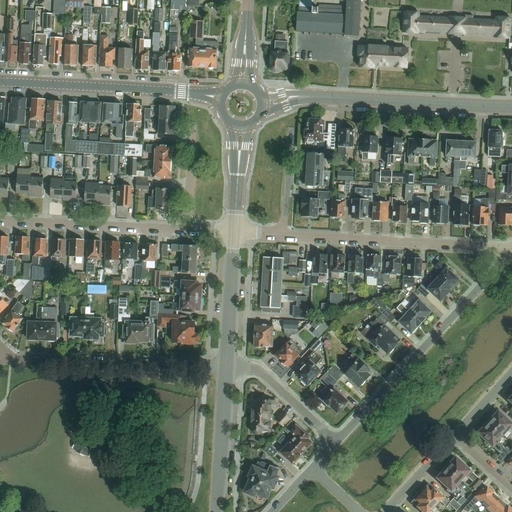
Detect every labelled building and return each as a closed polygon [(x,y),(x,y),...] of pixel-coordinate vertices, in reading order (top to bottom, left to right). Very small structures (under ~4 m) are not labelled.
[(84,8),(84,0),(71,0),(71,8),(84,8)] [(171,0),(171,9),(186,10),(186,0),(171,0)] [(359,38),(360,0),(346,0),(346,7),(320,6),(319,9),(319,8),(313,8),(313,9),(299,8),(299,12),(298,12),(296,32),(344,35),(344,37),(359,38)] [(84,7),(84,23),(91,23),(92,7),(84,7)] [(111,24),(111,8),(102,7),(102,23),(111,24)] [(138,26),(139,9),(130,9),(129,25),(138,26)] [(155,21),(163,22),(164,9),(155,9),(155,21)] [(26,11),(26,21),(35,22),(36,12),(26,11)] [(418,16),(419,12),(404,12),(403,32),(417,33),(418,32),(424,32),(424,31),(448,32),(448,34),(464,35),(465,33),(488,35),(488,36),(494,36),(494,38),(509,39),(511,18),(495,17),(495,21),(473,19),(474,16),(465,15),(465,18),(449,17),(449,18),(418,16)] [(43,30),(52,30),(52,14),(44,14),(43,30)] [(17,62),(17,47),(18,41),(13,41),(14,19),(8,19),(6,59),(8,60),(8,62),(10,62),(11,63),(14,63),(15,62),(17,62)] [(204,38),(202,37),(203,23),(194,22),(193,37),(197,37),(197,48),(189,48),(189,50),(187,51),(187,54),(189,55),(188,67),(190,67),(192,68),(193,68),(196,67),(202,68),(204,42),(204,38)] [(31,52),(31,44),(32,44),(33,26),(22,25),(20,64),(28,64),(29,55),(28,55),(28,52),(31,52)] [(52,29),(52,36),(50,64),(52,64),(53,66),(56,66),(57,64),(59,64),(59,56),(58,56),(58,54),(61,54),(61,45),(58,45),(58,38),(54,38),(55,29),(52,29)] [(150,58),(150,56),(149,55),(149,52),(143,51),(144,40),(144,32),(137,32),(135,69),(142,69),(143,70),(146,71),(147,69),(148,70),(149,69),(148,69),(149,59),(150,58)] [(154,33),(153,45),(153,58),(154,58),(153,69),(153,70),(159,70),(160,71),(163,71),(164,70),(166,70),(166,69),(165,69),(166,53),(159,53),(159,46),(166,46),(166,33),(154,33)] [(169,33),(169,47),(168,69),(167,69),(167,70),(174,70),(175,72),(178,72),(179,71),(180,71),(180,70),(181,60),(181,59),(182,57),(181,56),(181,54),(175,54),(175,47),(178,47),(178,34),(169,33)] [(46,57),(48,34),(35,34),(34,64),(43,65),(44,57),(46,57)] [(66,35),(65,45),(64,65),(71,65),(72,67),(75,67),(77,66),(78,66),(79,46),(73,46),(74,35),(66,35)] [(115,57),(115,48),(108,48),(109,36),(101,36),(100,66),(105,66),(107,68),(109,69),(111,67),(112,67),(113,57),(115,57)] [(288,42),(275,41),(275,52),(272,51),(271,69),(272,69),(272,70),(273,71),(274,71),(275,71),(276,71),(278,71),(279,70),(280,70),(280,69),(287,69),(288,42)] [(219,43),(204,42),(202,68),(209,68),(210,69),(212,69),(214,68),(215,68),(216,57),(218,56),(218,52),(217,51),(217,49),(218,50),(219,43)] [(96,66),(97,46),(83,45),(82,66),(89,66),(90,68),(93,68),(95,66),(96,66)] [(407,68),(408,49),(358,46),(358,57),(360,57),(359,67),(373,68),(373,66),(407,68)] [(132,68),(133,50),(119,49),(118,68),(125,68),(126,69),(130,70),(131,68),(132,68)] [(25,124),(26,99),(12,98),(12,107),(9,107),(8,123),(25,124)] [(44,121),(45,100),(32,99),(30,128),(36,129),(36,122),(35,122),(36,120),(44,121)] [(55,102),(54,100),(50,100),(49,101),(48,101),(45,151),(51,151),(51,145),(53,144),(53,134),(55,134),(56,124),(61,124),(62,102),(55,102)] [(69,103),(66,143),(72,143),(72,141),(73,124),(78,124),(79,115),(77,114),(77,103),(76,103),(75,101),(71,101),(70,103),(69,103)] [(80,122),(91,122),(92,102),(81,102),(80,122)] [(92,102),(91,122),(100,123),(101,103),(92,102)] [(114,124),(115,104),(104,103),(103,123),(111,123),(111,127),(112,127),(112,124),(114,124)] [(122,104),(115,104),(114,124),(112,124),(112,127),(116,127),(116,138),(122,138),(123,115),(121,115),(122,104)] [(139,105),(127,104),(126,121),(127,121),(126,132),(126,137),(134,137),(134,132),(135,122),(140,122),(141,107),(139,105)] [(160,120),(174,121),(175,108),(175,107),(160,106),(160,112),(161,112),(161,119),(160,119),(160,120)] [(155,134),(149,134),(149,119),(145,119),(144,139),(155,139),(155,134)] [(173,134),(174,121),(160,120),(159,126),(160,126),(160,134),(174,135),(174,134),(173,134)] [(334,149),(336,124),(335,124),(335,125),(329,125),(329,124),(328,124),(328,134),(322,134),(323,121),(320,121),(320,122),(316,122),(316,121),(307,120),(306,129),(305,139),(321,140),(327,140),(326,149),(334,149)] [(28,143),(29,129),(22,128),(21,142),(28,143)] [(354,136),(354,130),(354,129),(353,129),(351,128),(348,128),(346,129),(340,129),(340,130),(338,158),(345,159),(346,146),(353,147),(353,136),(354,136)] [(503,146),(503,140),(501,140),(502,131),(489,130),(488,148),(488,154),(495,154),(496,147),(501,148),(501,146),(503,146)] [(377,153),(378,136),(363,136),(363,147),(361,147),(361,152),(363,152),(362,160),(368,160),(368,152),(377,153)] [(400,155),(401,138),(386,137),(385,163),(392,163),(393,155),(400,155)] [(98,155),(115,156),(116,144),(110,144),(111,139),(105,138),(105,144),(100,143),(99,143),(98,155)] [(423,157),(423,139),(414,139),(414,140),(409,140),(408,164),(414,164),(414,156),(423,157)] [(431,139),(423,139),(423,157),(429,157),(429,165),(435,165),(436,141),(431,141),(431,139)] [(459,187),(460,169),(461,141),(447,140),(446,156),(454,157),(453,177),(446,177),(446,174),(439,174),(438,186),(459,187)] [(65,152),(98,155),(99,143),(72,141),(72,143),(66,143),(65,152)] [(461,141),(460,169),(465,169),(466,157),(475,158),(476,142),(461,141)] [(116,144),(115,156),(142,158),(143,146),(116,144)] [(154,153),(154,162),(171,163),(172,146),(171,146),(146,145),(146,152),(154,153)] [(303,170),(322,171),(323,158),(329,158),(329,154),(319,153),(317,153),(316,153),(308,153),(308,155),(304,155),(303,170)] [(111,156),(110,173),(118,174),(119,157),(111,156)] [(170,179),(171,163),(154,162),(153,170),(145,169),(145,172),(137,171),(138,158),(130,157),(129,176),(137,177),(136,182),(148,182),(149,177),(170,179)] [(510,173),(509,181),(511,180),(511,165),(501,165),(501,173),(510,173)] [(322,171),(303,170),(303,184),(307,184),(307,186),(314,186),(316,187),(317,186),(328,187),(328,182),(321,182),(322,171)] [(381,170),(380,183),(392,183),(392,171),(381,170)] [(403,184),(421,185),(421,180),(414,179),(414,175),(411,175),(411,171),(404,170),(403,184)] [(482,170),(481,185),(481,188),(496,189),(497,179),(494,178),(494,175),(487,175),(488,170),(482,170)] [(338,172),(338,180),(354,181),(354,172),(338,172)] [(30,194),(31,178),(31,176),(17,175),(16,193),(29,194),(30,194)] [(0,178),(0,196),(8,197),(9,179),(0,178)] [(30,194),(29,194),(29,196),(42,197),(44,178),(31,178),(30,194)] [(51,197),(63,198),(64,198),(65,182),(65,180),(52,179),(51,197)] [(511,180),(509,181),(509,186),(497,186),(496,198),(511,199),(511,196),(511,195),(511,180)] [(64,198),(63,198),(63,200),(77,201),(78,182),(65,182),(64,198)] [(149,183),(148,183),(148,182),(136,182),(136,189),(149,190),(149,183)] [(85,202),(97,202),(98,202),(99,186),(99,184),(86,183),(85,202)] [(405,201),(413,201),(414,185),(406,185),(405,201)] [(98,202),(97,202),(97,205),(110,205),(112,186),(99,186),(98,202)] [(131,206),(132,187),(118,186),(117,205),(124,206),(125,207),(128,207),(130,206),(131,206)] [(372,201),(372,195),(372,189),(355,188),(355,200),(352,200),(351,208),(353,208),(352,218),(358,218),(358,220),(364,220),(364,218),(366,218),(367,218),(368,201),(372,201)] [(169,210),(169,208),(170,190),(157,189),(157,191),(152,190),(152,198),(148,197),(148,208),(156,209),(169,210)] [(481,225),(487,225),(488,204),(495,205),(496,189),(490,189),(490,199),(482,199),(482,207),(474,207),(473,224),(473,225),(473,226),(481,226),(481,225)] [(330,200),(331,193),(319,192),(318,199),(302,198),(301,209),(302,209),(302,217),(317,218),(318,208),(324,208),(324,200),(330,200)] [(447,225),(448,207),(441,206),(441,205),(439,205),(439,193),(434,192),(433,206),(434,206),(434,224),(447,225)] [(344,218),(345,194),(339,194),(338,201),(332,200),(331,217),(332,217),(332,218),(337,219),(337,218),(344,218)] [(378,195),(372,195),(372,201),(372,202),(374,202),(373,221),(387,221),(388,202),(377,202),(378,195)] [(467,226),(469,205),(460,205),(461,196),(454,195),(453,205),(455,205),(454,223),(453,223),(453,224),(454,224),(454,225),(467,226)] [(408,212),(408,209),(407,208),(407,207),(397,206),(398,198),(392,198),(392,206),(394,206),(393,222),(406,222),(407,213),(408,212)] [(429,203),(413,203),(412,221),(420,222),(420,223),(428,224),(429,203)] [(511,207),(500,207),(499,224),(498,224),(498,225),(511,225),(511,207)] [(8,255),(9,248),(7,247),(7,244),(8,244),(8,236),(3,236),(2,234),(0,234),(0,263),(5,264),(5,255),(8,255)] [(29,255),(30,238),(24,237),(24,236),(18,235),(18,237),(17,237),(15,253),(23,254),(22,260),(28,261),(28,255),(29,255)] [(34,256),(33,266),(38,266),(39,256),(47,257),(47,249),(46,248),(46,246),(48,246),(48,242),(47,242),(47,238),(43,237),(43,239),(35,239),(34,256)] [(65,248),(66,240),(59,239),(55,238),(55,239),(53,239),(51,267),(57,267),(57,257),(65,257),(65,251),(64,250),(64,248),(65,248)] [(83,248),(84,241),(82,241),(81,240),(78,240),(77,240),(71,240),(70,257),(83,257),(83,252),(82,250),(82,248),(83,248)] [(101,249),(102,242),(100,242),(99,240),(96,240),(95,241),(88,241),(87,263),(93,264),(94,259),(101,259),(101,253),(100,251),(100,249),(101,249)] [(119,260),(120,243),(119,242),(118,241),(114,241),(113,242),(106,242),(105,267),(111,268),(112,262),(110,262),(111,259),(119,260)] [(138,257),(138,255),(137,254),(138,244),(136,243),(135,242),(132,242),(131,243),(129,243),(127,243),(124,243),(122,274),(127,274),(128,260),(137,260),(137,258),(138,257)] [(144,244),(142,263),(137,263),(136,285),(141,285),(141,278),(146,278),(147,261),(156,261),(156,258),(157,257),(157,255),(156,254),(157,247),(158,248),(158,244),(155,244),(154,244),(149,244),(148,247),(144,246),(144,244),(145,244),(144,244)] [(181,259),(197,260),(197,246),(180,245),(180,246),(173,245),(172,245),(172,251),(181,251),(181,259)] [(264,271),(280,272),(281,264),(283,264),(283,262),(290,262),(290,252),(284,252),(283,259),(264,257),(264,258),(265,258),(264,270),(264,271)] [(326,274),(327,255),(326,255),(325,254),(321,254),(320,255),(319,255),(318,255),(317,255),(315,255),(314,267),(313,267),(312,283),(318,284),(318,273),(326,274)] [(344,264),(345,255),(338,255),(337,254),(337,255),(334,255),(334,254),(333,254),(333,255),(332,255),(331,272),(332,272),(332,280),(339,280),(339,272),(344,273),(345,264),(344,264)] [(364,258),(364,256),(361,256),(361,255),(355,255),(355,256),(350,256),(348,283),(354,284),(354,273),(363,273),(363,258),(364,258)] [(384,287),(384,282),(384,274),(380,274),(381,256),(368,255),(368,256),(366,277),(375,277),(375,279),(378,279),(377,286),(384,287)] [(384,274),(384,282),(390,282),(390,275),(400,275),(401,258),(392,257),(392,258),(389,258),(389,257),(388,257),(387,274),(384,273),(384,274)] [(196,273),(197,260),(181,259),(180,267),(173,267),(173,271),(180,272),(196,273)] [(421,277),(422,259),(414,259),(413,259),(410,259),(409,259),(408,259),(407,276),(408,276),(407,284),(413,284),(413,276),(421,277)] [(443,273),(437,279),(450,291),(454,286),(454,285),(459,280),(454,275),(454,276),(451,273),(440,262),(436,267),(443,273)] [(31,280),(32,266),(32,264),(24,264),(23,280),(31,280)] [(44,281),(44,269),(39,269),(39,267),(33,267),(32,281),(44,281)] [(160,282),(161,276),(161,272),(152,271),(151,287),(160,288),(160,282)] [(263,283),(282,284),(282,278),(280,278),(280,272),(264,271),(263,282),(263,283)] [(77,275),(77,282),(85,283),(85,275),(77,275)] [(450,291),(437,279),(435,277),(431,281),(433,283),(428,289),(441,301),(446,295),(446,294),(448,293),(449,293),(450,291)] [(23,280),(16,288),(16,289),(21,293),(31,280),(23,280)] [(31,280),(21,293),(30,301),(34,282),(31,280)] [(182,288),(182,296),(200,297),(200,296),(202,296),(203,289),(201,289),(201,285),(198,285),(199,283),(175,281),(174,288),(182,288)] [(282,284),(263,283),(263,294),(262,294),(262,295),(263,295),(263,296),(279,297),(279,295),(279,289),(281,289),(282,284)] [(417,290),(426,298),(430,293),(421,286),(417,290)] [(3,311),(8,306),(1,297),(3,295),(1,292),(0,293),(0,313),(1,312),(0,311),(2,310),(3,311)] [(297,292),(288,292),(287,296),(287,301),(296,301),(297,292)] [(281,295),(279,295),(279,297),(263,296),(262,307),(261,307),(261,308),(262,308),(262,311),(263,312),(280,313),(281,308),(280,308),(280,302),(281,296),(281,295)] [(200,299),(200,297),(182,296),(181,304),(173,304),(173,310),(197,312),(197,309),(200,310),(200,306),(202,306),(202,299),(200,299)] [(300,297),(298,297),(297,301),(297,307),(294,306),(293,318),(307,319),(308,297),(300,297)] [(138,341),(138,323),(130,323),(130,316),(128,316),(128,299),(119,299),(119,322),(123,322),(123,339),(126,339),(126,343),(138,343),(138,341)] [(119,301),(111,300),(111,320),(119,321),(119,301)] [(371,306),(379,313),(381,315),(382,315),(386,309),(376,300),(371,306)] [(405,300),(401,304),(421,322),(425,317),(426,318),(430,313),(431,312),(424,306),(424,305),(424,304),(424,303),(423,303),(423,302),(422,302),(421,302),(420,302),(419,301),(413,308),(405,300)] [(70,316),(71,302),(62,301),(62,316),(70,316)] [(146,323),(138,323),(138,341),(151,341),(151,333),(153,333),(153,319),(158,319),(158,315),(159,310),(159,302),(151,302),(151,318),(146,318),(146,323)] [(19,324),(23,319),(17,315),(23,307),(18,303),(4,321),(8,324),(6,327),(7,327),(7,330),(9,331),(12,331),(13,332),(17,326),(18,326),(19,324)] [(421,322),(401,304),(397,309),(405,316),(399,322),(400,323),(400,324),(400,325),(400,326),(401,326),(401,327),(402,327),(403,327),(404,327),(411,333),(411,332),(412,332),(416,328),(416,327),(421,322)] [(43,313),(43,307),(38,307),(37,323),(29,323),(28,339),(37,340),(37,339),(37,338),(40,338),(40,339),(40,340),(42,340),(43,313)] [(60,323),(58,323),(58,308),(43,307),(43,313),(42,340),(57,340),(57,338),(59,338),(60,323)] [(86,339),(87,308),(82,307),(82,319),(72,319),(71,335),(73,336),(75,337),(79,337),(81,336),(85,336),(85,339),(86,339)] [(91,308),(87,308),(86,339),(87,339),(87,338),(91,338),(91,339),(98,339),(98,336),(104,336),(105,336),(106,335),(107,334),(107,333),(107,326),(106,326),(106,325),(105,324),(104,324),(104,320),(94,319),(94,314),(90,314),(91,308)] [(388,321),(382,315),(381,315),(379,313),(376,316),(378,318),(373,323),(372,322),(361,333),(375,346),(377,344),(388,354),(394,347),(395,347),(396,347),(397,347),(398,347),(398,346),(399,346),(399,345),(399,344),(399,343),(399,342),(400,340),(384,325),(388,321)] [(184,316),(169,315),(158,315),(158,319),(158,327),(166,327),(167,322),(175,322),(174,343),(181,343),(183,345),(185,345),(187,343),(188,345),(191,345),(193,343),(194,343),(194,342),(199,343),(200,334),(194,334),(195,323),(184,322),(184,316)] [(318,316),(310,325),(322,336),(330,327),(318,316)] [(282,323),(281,330),(296,331),(297,324),(282,323)] [(277,337),(278,332),(275,332),(275,327),(273,327),(273,326),(256,325),(256,332),(255,332),(255,333),(253,333),(253,334),(255,334),(255,336),(253,336),(253,337),(255,337),(255,338),(256,338),(255,347),(264,347),(264,345),(273,346),(273,345),(273,337),(277,337)] [(288,367),(303,351),(292,340),(286,346),(287,347),(284,349),(283,348),(280,352),(279,351),(275,355),(279,359),(280,358),(283,361),(282,364),(285,366),(287,365),(288,367)] [(324,345),(320,341),(311,350),(314,353),(308,359),(310,361),(306,365),(305,365),(301,370),(302,371),(299,374),(302,377),(301,378),(302,378),(302,379),(303,380),(302,381),(306,385),(307,384),(308,385),(315,378),(317,376),(319,375),(320,374),(320,372),(321,371),(315,366),(321,360),(316,354),(324,345)] [(345,374),(360,388),(368,378),(370,377),(371,376),(368,373),(371,370),(353,353),(349,358),(354,364),(345,374)] [(327,372),(338,381),(345,374),(335,364),(327,372)] [(338,382),(338,381),(327,372),(319,380),(326,386),(321,392),(327,397),(323,401),(325,402),(327,406),(330,406),(333,410),(334,409),(338,413),(344,406),(343,404),(346,400),(344,398),(345,398),(340,393),(341,392),(336,388),(334,387),(335,386),(334,386),(338,382)] [(270,416),(273,416),(273,415),(270,415),(270,408),(275,408),(275,400),(258,399),(257,402),(255,402),(255,406),(253,406),(252,407),(251,411),(252,413),(252,415),(254,415),(270,417),(270,416)] [(279,423),(287,415),(282,410),(274,419),(279,423)] [(487,421),(503,435),(508,430),(511,433),(511,424),(497,411),(496,411),(498,412),(494,417),(492,415),(487,421)] [(273,418),(273,416),(270,416),(270,417),(254,415),(254,417),(252,417),(252,429),(254,429),(254,431),(256,433),(259,434),(261,432),(261,430),(270,430),(270,418),(273,418)] [(279,423),(283,427),(291,419),(287,415),(279,423)] [(290,443),(302,453),(310,445),(310,441),(308,439),(309,438),(305,434),(306,433),(296,424),(296,425),(292,421),(283,430),(288,434),(290,431),(296,436),(290,442),(291,443),(290,443)] [(487,421),(481,427),(483,429),(479,433),(477,432),(493,446),(501,454),(506,448),(498,441),(503,435),(487,421)] [(298,458),(302,453),(290,443),(291,443),(290,442),(283,435),(278,441),(285,447),(280,452),(281,453),(280,454),(285,458),(286,457),(292,463),(294,462),(295,463),(299,459),(298,458)] [(89,457),(95,446),(78,437),(72,448),(77,451),(77,452),(84,456),(85,455),(89,457)] [(270,445),(266,449),(274,457),(278,452),(270,445)] [(511,451),(507,447),(506,448),(501,454),(496,458),(501,462),(511,451)] [(450,461),(446,466),(461,481),(466,476),(467,478),(468,477),(474,482),(470,485),(475,490),(482,482),(455,457),(454,457),(456,459),(452,463),(450,461)] [(281,471),(262,462),(262,464),(258,462),(257,463),(258,463),(258,465),(256,464),(255,467),(254,467),(253,468),(251,469),(250,472),(251,474),(250,476),(251,476),(250,477),(254,478),(252,481),(249,480),(249,481),(250,481),(246,491),(247,492),(249,494),(253,496),(255,495),(256,493),(267,497),(271,487),(273,487),(278,477),(276,477),(279,470),(281,471)] [(461,481),(446,466),(440,472),(442,473),(438,478),(437,476),(436,477),(449,488),(447,490),(457,499),(462,493),(456,487),(461,481)] [(421,494),(435,507),(440,501),(446,507),(449,504),(457,510),(461,506),(453,499),(450,502),(444,496),(438,491),(438,492),(429,484),(429,485),(431,487),(429,490),(427,488),(426,487),(426,488),(425,489),(424,490),(422,493),(421,494)] [(483,505),(493,493),(494,493),(488,487),(486,489),(484,486),(483,487),(484,487),(475,497),(468,505),(464,509),(466,511),(468,511),(478,501),(483,505)] [(482,511),(489,511),(501,500),(500,500),(498,499),(499,499),(493,493),(483,505),(486,508),(482,511)] [(429,511),(435,507),(421,494),(420,495),(418,496),(417,498),(416,499),(418,501),(415,504),(413,502),(412,503),(421,510),(420,511),(429,511)] [(503,511),(508,507),(503,502),(502,502),(501,501),(501,500),(489,511),(503,511)]
